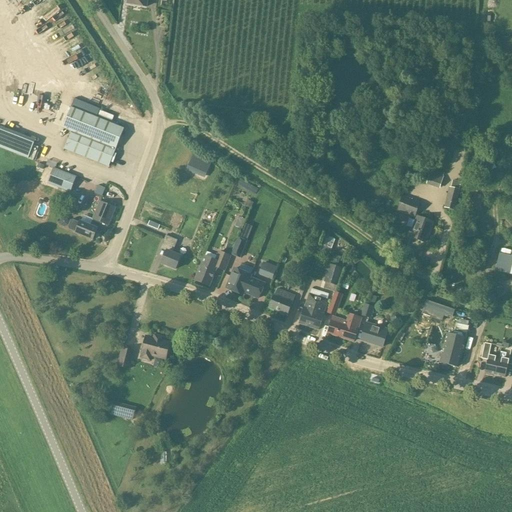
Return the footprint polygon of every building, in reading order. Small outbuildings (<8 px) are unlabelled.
[(355,46),(357,37),(346,36),(345,45),(345,48),(355,50),(355,46)] [(80,111),(97,118),(100,109),(84,103),(80,111)] [(62,129),(70,132),(115,150),(123,130),(70,109),(62,129)] [(33,144),(0,131),(0,147),(28,159),(33,144)] [(115,150),(70,132),(63,149),(108,167),(115,150)] [(205,178),(212,162),(193,153),(186,170),(205,178)] [(71,193),(77,177),(53,168),(47,184),(71,193)] [(440,189),(444,176),(430,172),(426,184),(440,189)] [(239,179),(237,184),(256,192),(258,187),(239,179)] [(98,186),(95,193),(103,196),(106,189),(98,186)] [(455,211),(460,190),(449,187),(444,207),(455,211)] [(417,211),(420,203),(407,198),(402,196),(396,210),(415,217),(417,211)] [(110,206),(100,202),(90,226),(73,219),(71,220),(68,227),(69,230),(93,240),(97,229),(105,233),(115,208),(114,207),(116,204),(111,202),(110,206)] [(243,228),(246,219),(238,217),(236,226),(243,228)] [(430,229),(432,222),(418,217),(413,229),(411,228),(408,235),(425,242),(427,235),(429,236),(432,230),(430,229)] [(158,230),(159,225),(149,221),(148,224),(147,226),(158,230)] [(249,238),(254,226),(247,223),(242,235),(249,238)] [(175,270),(181,257),(172,253),(177,240),(165,236),(160,249),(166,252),(161,264),(175,270)] [(329,255),(335,240),(325,236),(320,251),(329,255)] [(238,238),(231,255),(240,259),(247,242),(238,238)] [(225,272),(232,256),(219,251),(215,261),(204,257),(195,281),(209,286),(216,268),(225,272)] [(511,252),(511,256),(500,254),(496,271),(511,274),(511,252)] [(332,255),(331,264),(341,266),(343,257),(332,255)] [(273,279),(277,267),(263,262),(259,274),(273,279)] [(338,286),(343,268),(329,264),(324,282),(326,283),(324,289),(335,292),(337,286),(338,286)] [(308,280),(295,275),(292,282),(296,284),(295,289),(303,292),(308,280)] [(243,297),(248,285),(227,277),(222,288),(243,297)] [(288,315),(295,296),(277,289),(275,295),(274,294),(269,307),(288,315)] [(336,317),(343,295),(335,292),(327,314),(336,317)] [(299,324),(318,330),(328,299),(309,293),(299,324)] [(448,316),(452,318),(453,316),(455,311),(426,301),(424,308),(425,308),(422,315),(442,322),(444,317),(448,318),(448,316)] [(371,319),(374,307),(364,304),(361,316),(371,319)] [(353,342),(361,317),(349,313),(346,320),(333,316),(328,333),(353,342)] [(385,339),(387,332),(379,330),(380,328),(366,323),(361,341),(382,347),(385,339)] [(466,338),(469,326),(456,323),(452,335),(447,334),(439,363),(441,363),(442,365),(445,366),(448,365),(456,367),(458,367),(466,338)] [(164,341),(164,337),(153,334),(153,338),(145,336),(139,358),(150,361),(151,356),(165,360),(170,342),(164,341)] [(495,375),(499,357),(489,355),(491,344),(485,343),(481,358),(487,360),(485,373),(495,375)] [(132,359),(134,351),(122,348),(117,366),(129,370),(132,359)] [(499,357),(495,375),(505,377),(508,364),(511,364),(511,348),(511,349),(509,359),(499,357)] [(133,420),(136,407),(112,401),(109,414),(133,420)]
